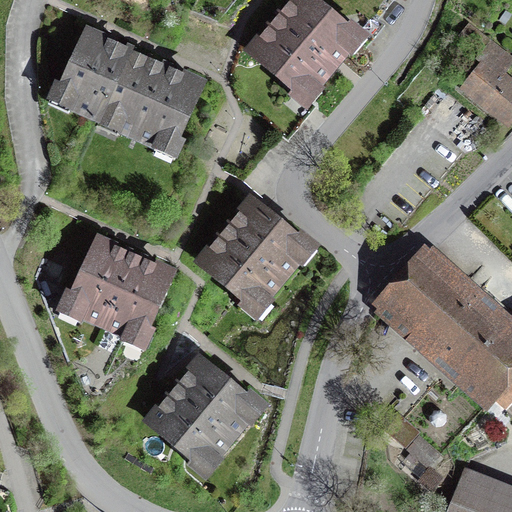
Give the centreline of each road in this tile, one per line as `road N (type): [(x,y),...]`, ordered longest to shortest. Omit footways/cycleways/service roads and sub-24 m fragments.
road 1 (residential): [(383,276),(312,223),(297,204),(295,181),(400,45),(423,0)]
road 2 (residential): [(132,511),(97,486),(70,449),(0,275)]
road 3 (residential): [(0,252),(36,196),(18,63),(28,0)]
road 4 (tertiary): [(383,276),(341,350),(303,511)]
road 5 (tertiary): [(511,154),(383,276)]
